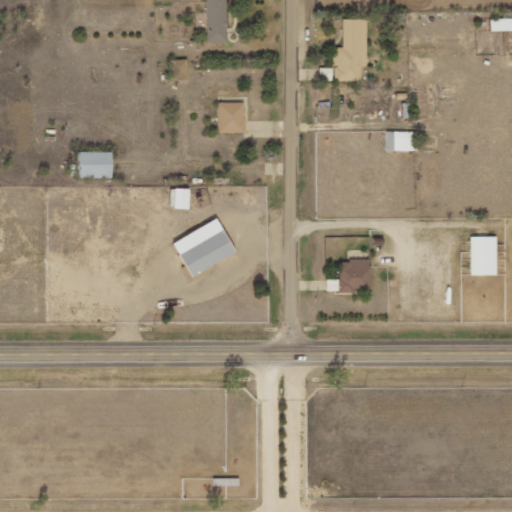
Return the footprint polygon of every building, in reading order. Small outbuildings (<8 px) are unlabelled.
[(206,0),(207,42),(227,42),(226,0),(206,0)] [(511,18),(490,19),(490,31),(511,30),(511,18)] [(367,19),(343,19),(343,48),(334,48),(335,81),(365,80),(365,67),(367,67),(367,19)] [(173,80),(188,80),(187,59),(172,60),(173,80)] [(332,68),(320,68),(319,80),(332,80),(332,68)] [(245,132),(245,102),(218,103),(219,133),(245,132)] [(415,131),(385,132),(386,151),(416,150),(415,131)] [(112,178),(112,152),(78,152),(78,178),(112,178)] [(190,189),(171,188),(170,208),(189,209),(190,189)] [(191,276),(236,253),(218,219),(174,242),(191,276)] [(496,237),(471,237),(470,275),(496,275),(496,237)] [(370,260),(339,261),(339,280),(326,280),(326,291),(370,290),(370,260)]
